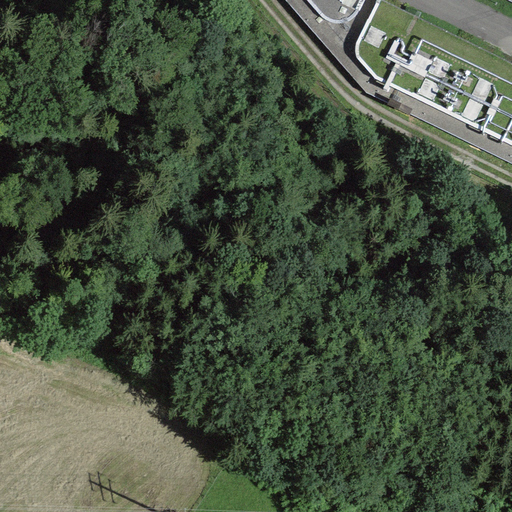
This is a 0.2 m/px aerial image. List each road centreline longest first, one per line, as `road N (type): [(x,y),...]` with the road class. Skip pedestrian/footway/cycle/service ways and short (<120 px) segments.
road 1 (track): [(0,335),(315,463)]
road 2 (track): [(511,180),(356,98),(268,0)]
